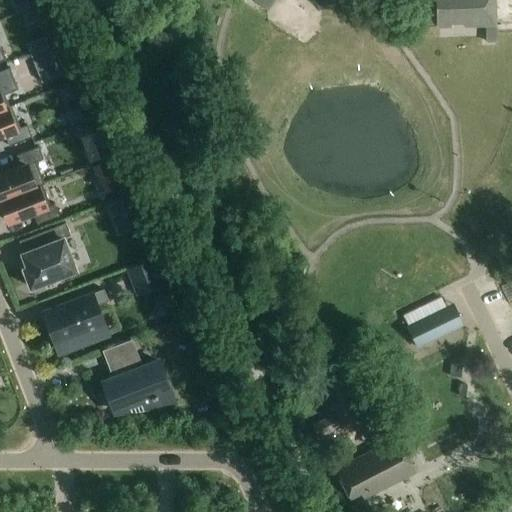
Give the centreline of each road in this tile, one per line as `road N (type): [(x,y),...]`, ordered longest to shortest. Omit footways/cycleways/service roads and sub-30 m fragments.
road 1 (residential): [(59,461),(221,460),(243,473),(261,511)]
road 2 (residential): [(0,310),(59,461)]
